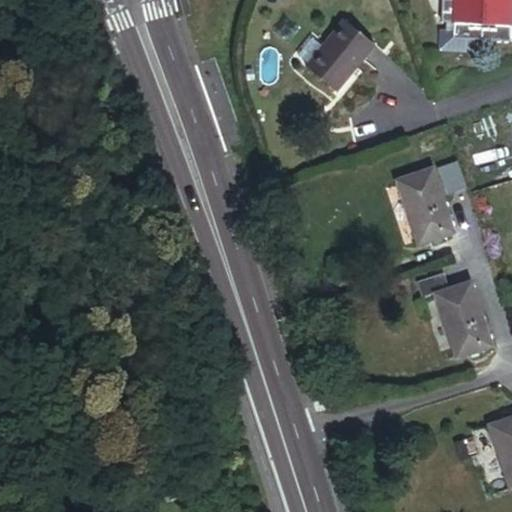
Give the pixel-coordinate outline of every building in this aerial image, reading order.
[(511,46),(511,0),(440,0),(440,4),(455,4),(454,27),(453,35),(453,43),(511,46)] [(379,48),(348,20),(325,46),(316,39),(301,55),(310,63),(307,66),(338,94),(379,48)] [(468,187),(456,157),(438,164),(450,194),(468,187)] [(432,168),(396,181),(417,238),(453,225),(432,168)] [(424,296),(436,292),(459,352),(495,339),(472,277),(449,286),(444,271),(418,281),(424,296)] [(511,424),(497,430),(511,477),(511,424)] [(183,471),(159,477),(163,493),(187,486),(183,471)]
